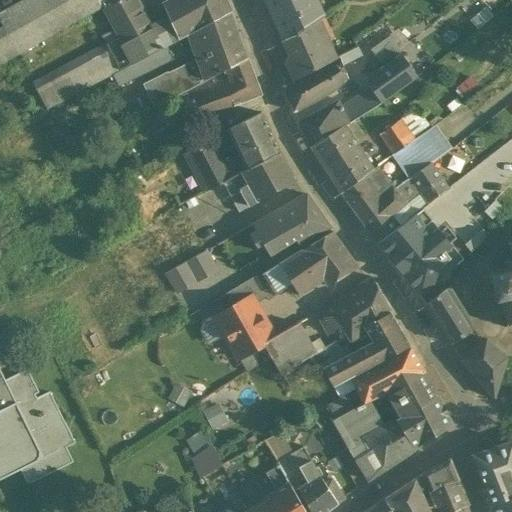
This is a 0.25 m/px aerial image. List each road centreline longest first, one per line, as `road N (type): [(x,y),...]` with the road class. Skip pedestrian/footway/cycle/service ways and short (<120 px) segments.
road 1 (residential): [(478,412),(290,134),(243,0)]
road 2 (residential): [(347,511),(455,438)]
